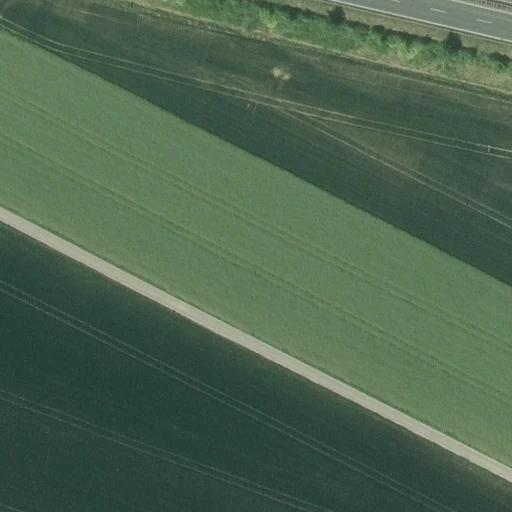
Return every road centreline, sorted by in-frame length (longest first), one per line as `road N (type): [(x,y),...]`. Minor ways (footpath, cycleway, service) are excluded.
road 1 (track): [(511,478),(0,218)]
road 2 (trunk): [(395,0),(511,27)]
